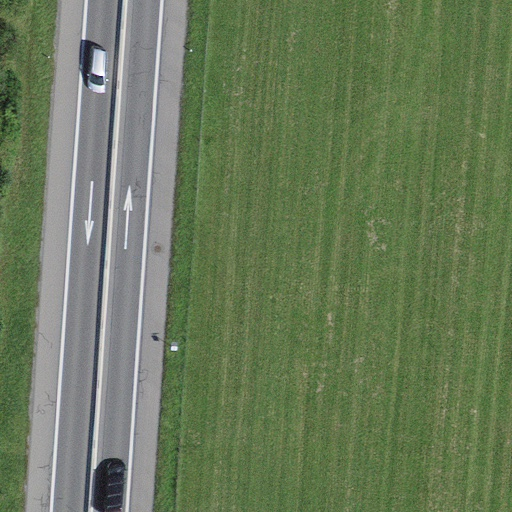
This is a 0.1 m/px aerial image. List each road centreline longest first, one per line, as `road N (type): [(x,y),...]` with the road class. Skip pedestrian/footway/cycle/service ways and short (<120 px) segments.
road 1 (trunk): [(111,511),(146,0)]
road 2 (trunk): [(107,0),(72,511)]
